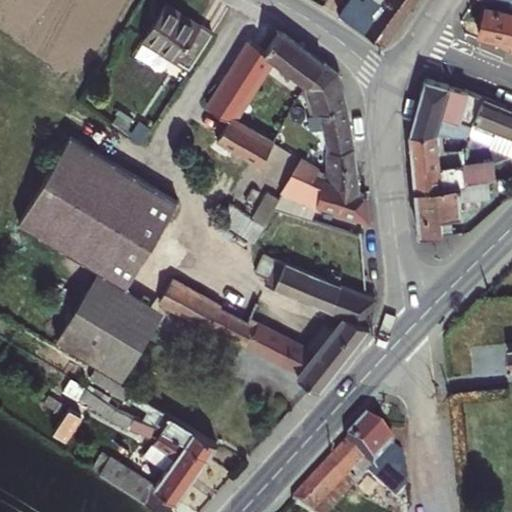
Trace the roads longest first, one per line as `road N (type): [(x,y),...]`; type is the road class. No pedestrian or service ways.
road 1 (residential): [(409,331),(385,156),(392,85)]
road 2 (secondary): [(241,511),(409,331)]
road 3 (unclassified): [(409,331),(434,511)]
road 4 (residential): [(274,0),(392,85)]
road 5 (secondary): [(511,229),(409,331)]
